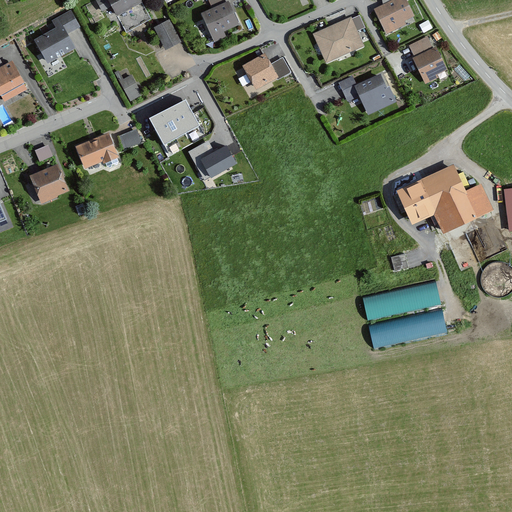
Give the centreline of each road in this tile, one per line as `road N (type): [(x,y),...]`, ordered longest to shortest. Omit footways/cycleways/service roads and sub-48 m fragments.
road 1 (tertiary): [(511,99),(431,0)]
road 2 (residential): [(114,98),(0,146)]
